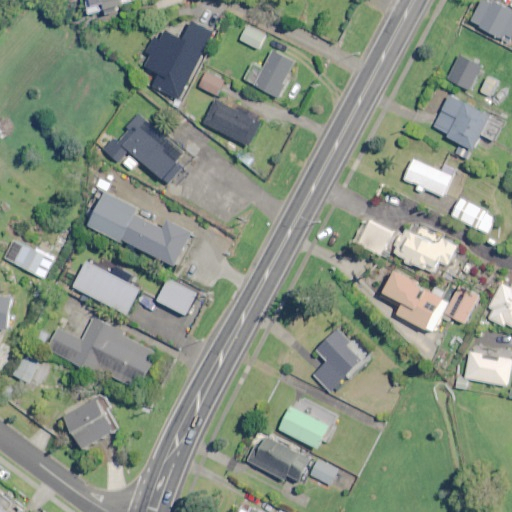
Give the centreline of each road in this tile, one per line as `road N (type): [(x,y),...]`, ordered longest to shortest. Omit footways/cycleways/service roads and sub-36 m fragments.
road 1 (primary): [(316,183),(189,409),(146,511)]
road 2 (residential): [(511,263),(411,212),(374,214),(316,183)]
road 3 (primary): [(413,0),(316,183)]
road 4 (residential): [(107,511),(0,436)]
